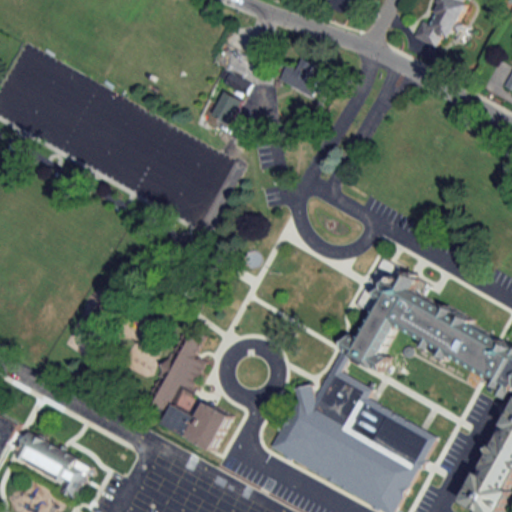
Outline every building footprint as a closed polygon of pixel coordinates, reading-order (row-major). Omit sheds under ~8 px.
[(416,36),(438,48),(446,34),(451,37),(471,0),(443,0),(431,23),(425,20),(416,36)] [(281,79),(315,99),(331,72),(306,58),(299,68),(290,63),(281,79)] [(257,78),(226,63),(219,79),(249,94),(257,78)] [(246,99),(228,90),(215,114),(233,123),(246,99)] [(422,278),(404,268),(401,274),(397,272),(395,275),(393,274),(385,288),(384,287),(378,296),(383,299),(360,338),(353,333),(344,349),(345,349),(317,397),(314,383),(295,388),(298,402),(273,447),(286,454),(284,456),(293,462),(295,459),(376,505),(374,507),(382,511),(382,510),(385,511),(397,511),(422,468),(423,468),(428,460),(427,460),(440,437),(371,398),(376,390),(344,371),(353,354),(358,357),(358,359),(366,363),(368,363),(375,367),(376,367),(383,371),(391,356),(384,351),(400,324),(426,339),(425,342),(426,342),(424,346),(432,350),(434,349),(442,353),(441,355),(449,360),(450,357),(451,358),(453,354),(494,378),(493,380),(504,386),(501,392),(511,398),(511,396),(511,420),(511,422),(511,427),(509,429),(501,442),(500,441),(495,449),(497,450),(489,464),(491,469),(489,471),(485,469),(469,498),(482,505),(477,511),(507,511),(511,503),(511,343),(505,339),(504,340),(474,322),(475,320),(473,319),(474,318),(447,303),(446,306),(416,288),(422,278)] [(218,449),(235,413),(208,401),(202,415),(176,403),(184,386),(195,391),(209,361),(198,356),(206,340),(184,329),(150,403),(171,413),(166,425),(218,449)] [(0,457),(7,445),(15,430),(21,419),(0,407),(0,457)] [(7,445),(65,476),(60,486),(72,492),(76,485),(77,486),(81,479),(82,480),(86,472),(88,473),(90,472),(92,469),(92,466),(90,465),(91,463),(76,455),(78,453),(30,428),(26,436),(15,430),(7,445)]
